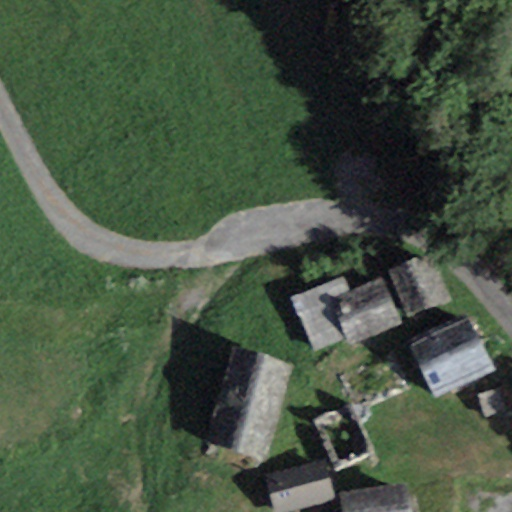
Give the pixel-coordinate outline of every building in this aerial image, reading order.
[(431,262),(391,277),(406,318),(446,303),(431,262)] [(379,288),(335,307),(351,341),(394,322),(379,288)] [(470,321),(417,343),(428,370),(447,362),(453,376),(487,362),(470,321)] [(236,356),(211,445),(258,458),(282,368),(236,356)] [(324,466),(267,480),(274,511),(289,511),(333,501),(324,466)] [(344,497),(345,511),(409,511),(407,490),(344,497)]
